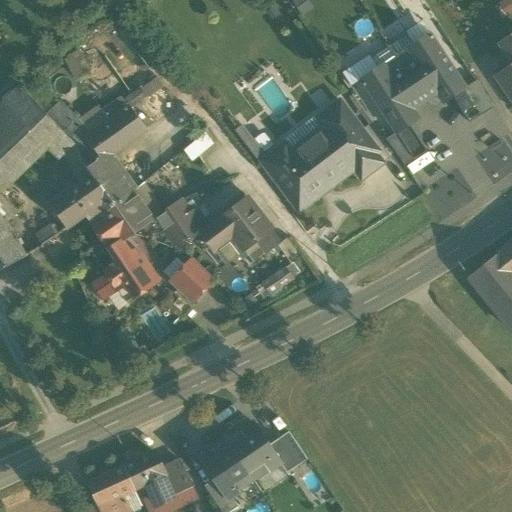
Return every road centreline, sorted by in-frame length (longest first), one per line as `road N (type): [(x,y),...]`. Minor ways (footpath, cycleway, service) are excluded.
road 1 (secondary): [(0,475),(351,311),(511,209)]
road 2 (unknown): [(410,277),(511,381)]
